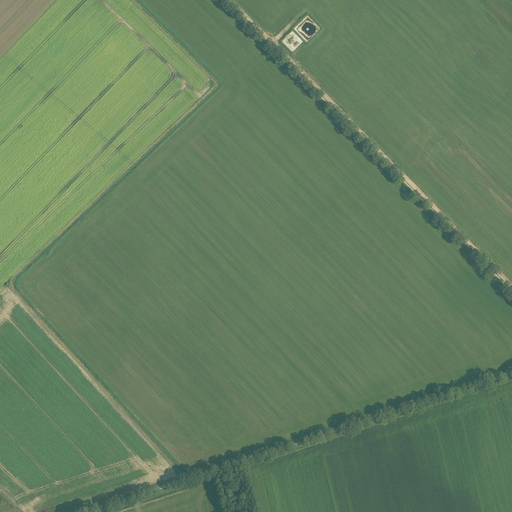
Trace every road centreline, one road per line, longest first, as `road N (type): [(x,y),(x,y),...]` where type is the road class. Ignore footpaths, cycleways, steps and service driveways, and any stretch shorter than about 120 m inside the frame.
road 1 (unclassified): [(84,511),(511,368)]
road 2 (track): [(226,0),(511,286)]
